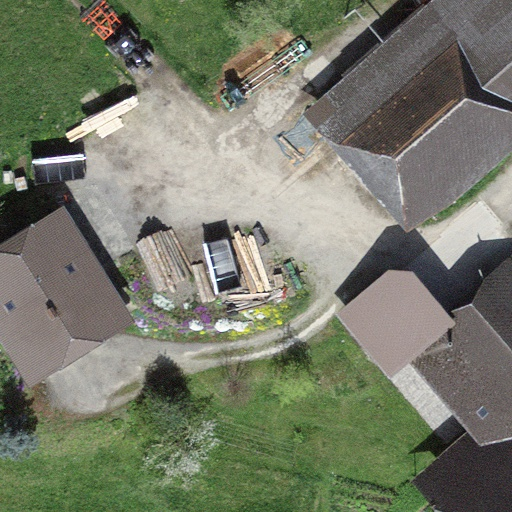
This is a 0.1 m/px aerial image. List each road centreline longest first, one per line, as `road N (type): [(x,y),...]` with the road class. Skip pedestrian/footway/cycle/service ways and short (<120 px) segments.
road 1 (track): [(511,194),(427,250),(358,255),(324,239),(168,99)]
road 2 (track): [(90,399),(288,339),(333,301),(358,255)]
